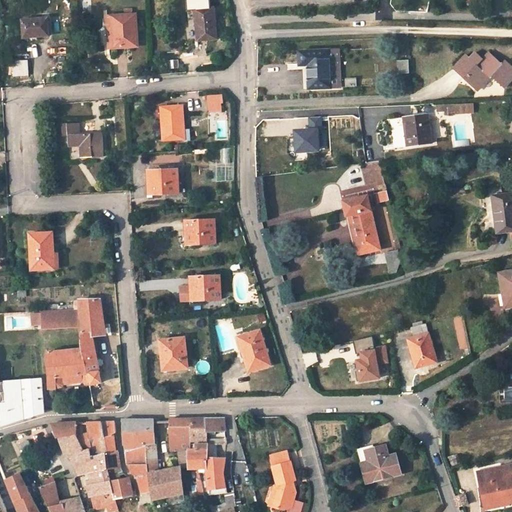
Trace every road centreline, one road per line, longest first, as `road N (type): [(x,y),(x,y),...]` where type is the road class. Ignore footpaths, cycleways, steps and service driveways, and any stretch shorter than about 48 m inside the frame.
road 1 (tertiary): [(0,431),(50,417),(308,401)]
road 2 (residential): [(246,104),(248,210),(308,401)]
road 3 (residential): [(248,33),(511,32)]
road 4 (residential): [(409,99),(246,104)]
road 5 (unknown): [(277,304),(408,276)]
road 6 (residential): [(511,338),(413,406)]
